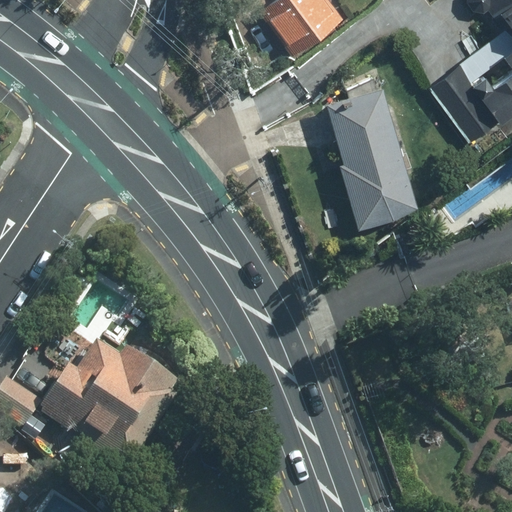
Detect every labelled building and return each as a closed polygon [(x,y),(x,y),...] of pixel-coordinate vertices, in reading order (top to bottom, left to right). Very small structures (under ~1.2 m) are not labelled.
[(340,17),(327,0),(264,0),(252,9),(286,55),(340,17)] [(469,51),(425,83),(466,139),(511,105),(511,0),(474,0),(497,30),(469,51)] [(372,88),(323,102),(356,223),(405,209),(372,88)] [(511,298),(501,302),(511,335),(511,298)] [(178,383),(96,333),(76,367),(67,362),(36,412),(127,467),(178,383)] [(33,412),(39,402),(7,382),(0,393),(0,415),(23,429),(33,412)] [(0,483),(0,511),(37,511),(39,509),(0,483)]
